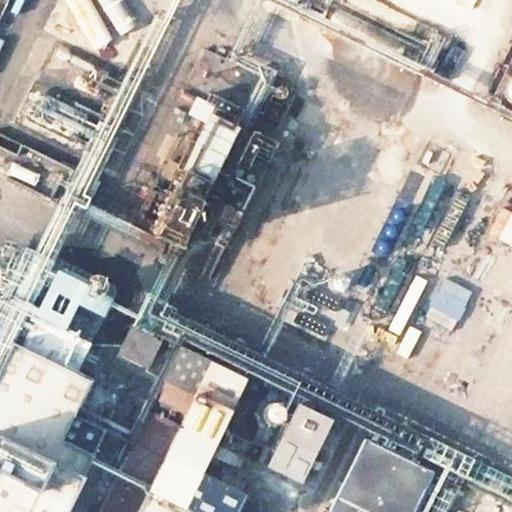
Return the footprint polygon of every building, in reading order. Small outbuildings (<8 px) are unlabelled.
[(142,21),(100,0),(53,0),(39,29),(118,69),(142,21)] [(295,6),(296,2),(295,0),(282,0),(282,2),(282,5),(283,7),(286,9),(288,9),(291,9),(293,7),(295,6)] [(430,40),(349,0),(330,0),(316,28),(413,75),(430,40)] [(511,56),(487,106),(501,113),(499,117),(511,123),(511,56)] [(263,101),(254,118),(291,137),(310,102),(291,93),(294,88),(273,79),(261,100),(263,101)] [(96,113),(30,80),(9,120),(76,155),(96,113)] [(236,116),(194,95),(131,212),(185,241),(177,257),(205,271),(270,148),(231,127),(236,116)] [(317,106),(314,107),(298,138),(299,140),(304,143),(307,142),(323,111),(323,109),(317,106)] [(67,168),(34,151),(24,169),(58,186),(67,168)] [(87,350),(24,318),(0,366),(0,511),(59,511),(86,461),(55,445),(84,388),(70,381),(87,350)] [(91,340),(108,349),(117,331),(107,326),(102,334),(96,331),(91,340)] [(241,389),(178,357),(97,511),(247,511),(192,484),(241,389)] [(317,428),(264,400),(231,465),(284,492),(317,428)] [(412,449),(394,440),(388,451),(406,460),(412,449)] [(414,511),(429,484),(361,450),(329,511),(414,511)] [(484,511),(454,496),(445,511),(484,511)]
